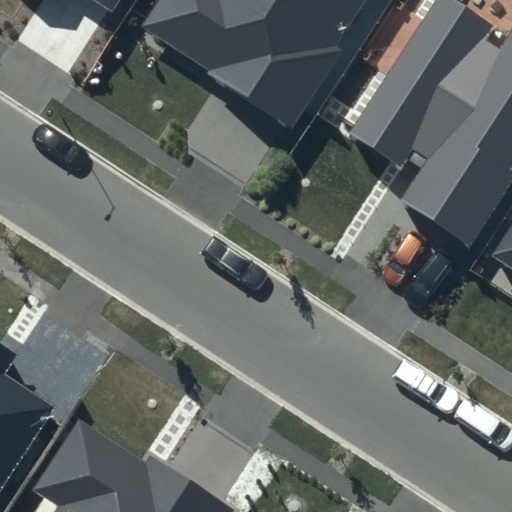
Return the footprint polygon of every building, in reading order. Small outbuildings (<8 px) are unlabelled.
[(120,0),(93,0),(112,12),(120,0)] [(369,0),(159,0),(142,26),(291,122),(369,0)] [(491,26),(451,0),(433,0),(348,133),(399,166),(411,148),(427,159),(398,203),(467,247),(511,177),(511,26),(497,49),(482,39),(491,26)] [(511,223),(492,254),(511,267),(511,223)] [(16,353),(0,343),(0,489),(53,407),(3,375),(16,353)] [(143,460),(80,419),(35,489),(59,504),(53,511),(233,511),(236,508),(148,451),(143,460)]
